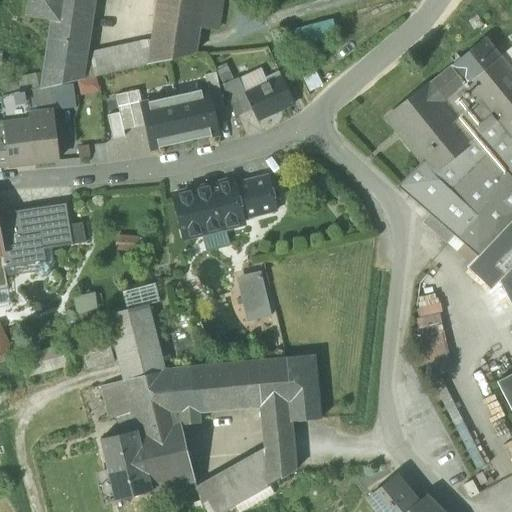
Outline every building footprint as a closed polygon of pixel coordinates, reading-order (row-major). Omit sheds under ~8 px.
[(49,41),(87,46),(94,7),(61,2),(61,0),(27,0),(25,16),(52,21),(49,41)] [(157,0),(153,27),(198,35),(199,28),(203,0),(157,0)] [(221,0),(203,0),(199,28),(216,32),(221,0)] [(321,23),(294,30),(298,44),(324,37),(321,23)] [(153,27),(151,42),(196,49),(198,35),(153,27)] [(486,38),(451,66),(466,84),(464,86),(467,89),(468,87),(502,59),(501,57),(486,38)] [(49,41),(42,90),(50,88),(82,81),(86,55),(87,46),(49,41)] [(86,55),(82,81),(147,65),(151,42),(86,55)] [(195,53),(196,49),(151,42),(147,65),(168,60),(195,53)] [(511,48),(501,57),(502,59),(511,70),(511,48)] [(468,87),(480,102),(471,110),(463,116),(446,129),(443,126),(411,149),(423,163),(399,187),(430,214),(422,223),(446,244),(454,235),(478,256),(511,219),(511,70),(502,59),(468,87)] [(311,63),(297,69),(309,94),(322,87),(311,63)] [(215,69),(223,86),(233,81),(226,64),(215,69)] [(443,103),(464,86),(466,84),(451,66),(387,119),(411,149),(443,126),(446,129),(463,116),(453,104),(447,108),(443,103)] [(0,82),(1,101),(5,100),(27,95),(39,91),(35,73),(0,81),(0,82)] [(204,75),(207,89),(212,111),(224,108),(216,73),(204,75)] [(97,78),(78,83),(81,97),(100,92),(97,78)] [(222,86),(237,117),(252,110),(247,99),(248,98),(239,78),(233,81),(223,86),(222,86)] [(252,110),(258,121),(294,104),(283,81),(248,98),(247,99),(252,110)] [(73,85),(50,88),(53,112),(76,109),(73,85)] [(39,91),(27,95),(29,113),(50,110),(50,112),(53,112),(50,88),(42,90),(39,91)] [(207,89),(175,97),(185,142),(218,135),(212,111),(207,89)] [(139,91),(115,96),(120,114),(123,131),(146,126),(142,104),(139,91)] [(5,100),(7,120),(30,117),(29,113),(27,95),(5,100)] [(152,150),(185,142),(175,97),(142,104),(146,126),(152,150)] [(50,112),(50,110),(29,113),(30,117),(31,131),(35,164),(57,162),(53,128),(52,128),(50,112)] [(125,137),(123,131),(120,114),(107,116),(113,139),(125,137)] [(31,131),(30,117),(7,120),(9,134),(31,131)] [(7,120),(0,120),(0,135),(9,134),(7,120)] [(0,168),(35,164),(31,131),(9,134),(0,135),(0,168)] [(77,147),(79,160),(90,159),(89,146),(77,147)] [(233,185),(242,220),(276,211),(268,177),(233,185)] [(182,237),(187,240),(192,239),(194,236),(201,234),(204,234),(223,229),(225,228),(243,224),(242,220),(233,185),(232,181),(183,194),(180,192),(175,193),(172,198),(173,204),(176,205),(182,229),(181,232),(182,237)] [(63,208),(35,213),(38,237),(67,233),(66,226),(63,208)] [(35,213),(5,218),(9,241),(38,237),(35,213)] [(5,218),(0,218),(0,241),(0,243),(9,241),(5,218)] [(491,291),(499,282),(511,274),(511,219),(478,256),(467,268),(491,291)] [(82,224),(66,226),(67,233),(68,242),(69,246),(85,244),(82,224)] [(204,234),(201,234),(205,253),(229,247),(225,228),(223,229),(204,234)] [(38,237),(9,241),(0,243),(2,255),(1,256),(5,277),(36,272),(36,275),(41,279),(47,278),(51,272),(50,266),(54,262),(52,249),(51,245),(68,242),(67,233),(38,237)] [(115,237),(114,253),(136,255),(138,238),(115,237)] [(259,276),(259,272),(236,278),(246,323),(269,317),(268,314),(250,318),(241,281),(259,276)] [(241,281),(250,318),(268,314),(269,317),(270,317),(260,272),(259,272),(259,276),(241,281)] [(511,274),(499,282),(511,306),(511,327),(510,329),(511,332),(511,274)] [(122,293),(127,311),(148,305),(160,302),(155,284),(122,293)] [(0,308),(10,306),(6,287),(0,287),(0,308)] [(76,300),(79,315),(80,314),(96,308),(94,297),(76,300)] [(107,316),(123,383),(165,371),(148,305),(127,311),(107,316)] [(414,319),(428,378),(452,372),(439,314),(414,319)] [(0,330),(0,329),(0,356),(11,351),(0,330)] [(85,349),(90,371),(116,365),(111,343),(85,349)] [(25,357),(30,376),(69,366),(64,347),(25,357)] [(315,356),(284,359),(291,423),(321,419),(315,356)] [(284,359),(194,367),(199,414),(260,407),(263,429),(291,425),(291,423),(284,359)] [(200,425),(199,414),(194,367),(171,370),(167,371),(181,427),(200,425)] [(123,383),(122,383),(134,433),(136,432),(145,469),(188,458),(181,427),(167,371),(165,371),(123,383)] [(511,374),(497,383),(511,412),(511,374)] [(477,473),(487,468),(441,379),(432,383),(477,473)] [(126,435),(134,433),(122,383),(101,388),(109,421),(117,419),(119,430),(125,429),(126,435)] [(293,446),(291,425),(263,429),(265,448),(293,446)] [(116,502),(151,493),(145,469),(136,432),(134,433),(126,435),(101,441),(108,470),(116,502)] [(296,472),(293,446),(265,448),(265,450),(266,466),(268,487),(296,472)] [(195,487),(201,502),(266,466),(265,450),(195,487)] [(188,458),(145,469),(151,493),(195,483),(188,458)] [(268,487),(266,466),(201,502),(204,511),(223,511),(234,506),(268,487)] [(102,505),(116,502),(108,470),(94,473),(102,505)] [(475,476),(481,486),(487,483),(482,473),(475,476)] [(367,499),(377,511),(404,511),(417,502),(395,476),(367,499)] [(463,486),(470,499),(479,494),(472,481),(463,486)] [(245,511),(274,496),(268,487),(234,506),(237,511),(245,511)] [(443,511),(426,495),(417,502),(404,511),(443,511)]
